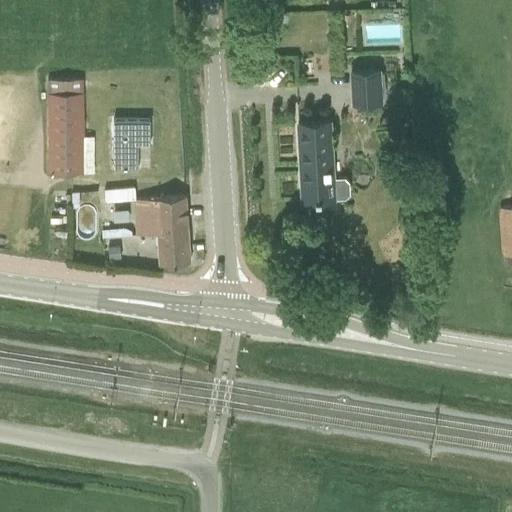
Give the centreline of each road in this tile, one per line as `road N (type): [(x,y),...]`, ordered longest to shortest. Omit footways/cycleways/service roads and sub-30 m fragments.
road 1 (tertiary): [(229,304),(209,0)]
road 2 (unclassified): [(209,511),(204,467),(0,434)]
road 3 (tertiary): [(428,353),(341,321),(229,304)]
road 4 (tertiary): [(232,326),(428,353)]
road 5 (tertiary): [(81,296),(232,326)]
road 6 (tertiary): [(229,304),(81,296)]
